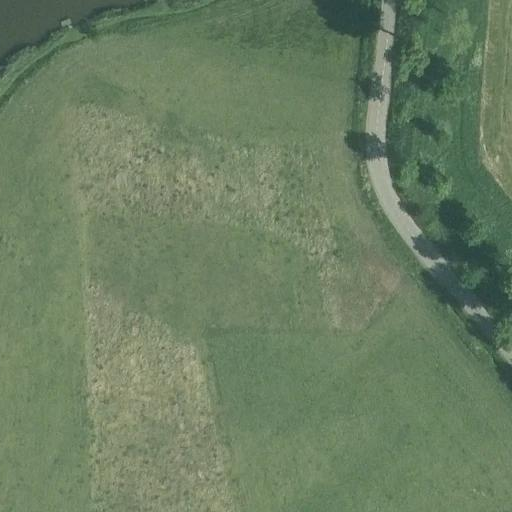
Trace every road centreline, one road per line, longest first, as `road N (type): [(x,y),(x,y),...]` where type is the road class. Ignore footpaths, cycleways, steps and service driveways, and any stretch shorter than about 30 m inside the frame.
road 1 (tertiary): [(511,352),(414,240),(380,179),(388,0)]
road 2 (track): [(465,0),(453,161),(511,243)]
